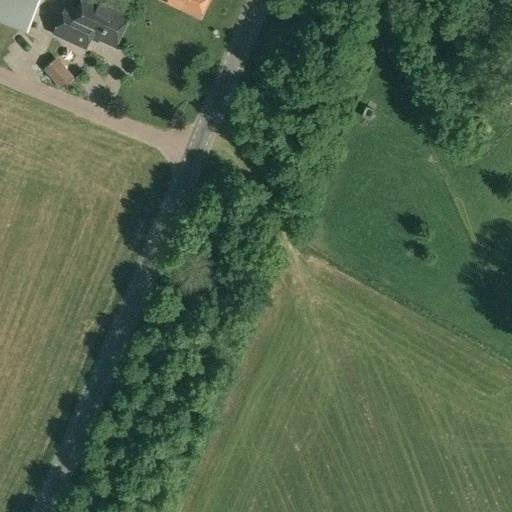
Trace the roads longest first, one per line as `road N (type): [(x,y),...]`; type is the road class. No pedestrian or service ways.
road 1 (tertiary): [(46,511),(262,0)]
road 2 (unknown): [(199,154),(0,71)]
